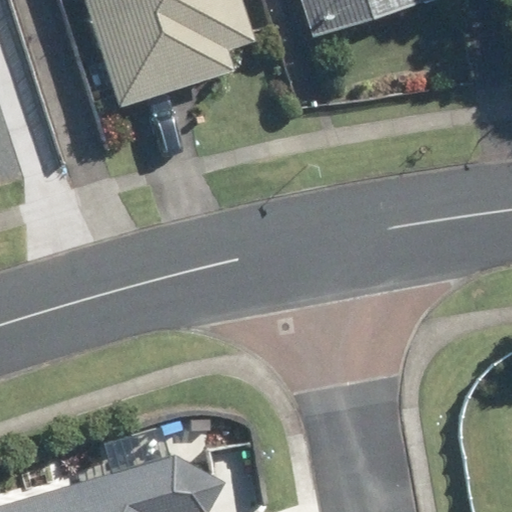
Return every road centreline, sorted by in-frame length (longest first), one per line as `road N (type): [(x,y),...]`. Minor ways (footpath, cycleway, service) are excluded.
road 1 (tertiary): [(0,334),(324,238)]
road 2 (unclassified): [(375,511),(324,238)]
road 3 (tertiary): [(324,238),(511,212)]
